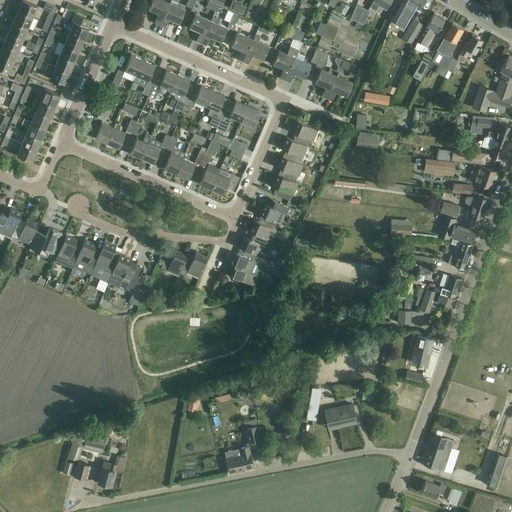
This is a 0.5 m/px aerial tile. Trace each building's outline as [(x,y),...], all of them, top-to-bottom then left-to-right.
[(33,17),(34,15),(38,6),(24,0),(22,0),(17,11),(33,17)] [(159,25),(169,2),(164,0),(151,0),(148,9),(158,13),(154,23),(159,25)] [(195,0),(188,0),(186,5),(192,8),(195,0)] [(372,0),(374,0),(370,7),(376,11),(380,4),(385,8),(390,0),(372,0)] [(398,12),(396,17),(403,21),(405,16),(409,10),(412,12),(414,8),(418,9),(420,6),(423,0),(403,0),(403,1),(398,12)] [(218,6),(209,1),(206,7),(215,11),(218,6)] [(235,1),(232,9),(243,14),(247,6),(235,1)] [(185,9),(169,2),(159,25),(165,27),(169,18),(179,23),(183,13),(185,9)] [(43,9),(50,11),(54,13),(57,7),(46,3),(43,9)] [(350,18),(357,21),(363,8),(356,5),(350,18)] [(307,8),(304,15),(310,17),(313,11),(307,8)] [(364,24),(370,11),(363,8),(357,21),(364,24)] [(223,18),(229,20),(232,11),(226,9),(223,18)] [(419,9),(414,17),(420,21),(425,13),(419,9)] [(28,28),(33,17),(17,11),(13,22),(28,28)] [(54,13),(50,11),(45,22),(50,24),(54,13)] [(230,21),(229,22),(234,24),(235,23),(239,15),(234,12),(230,21)] [(437,33),(440,27),(445,19),(434,12),(417,41),(414,48),(420,51),(422,51),(425,46),(434,31),(437,33)] [(75,13),(71,22),(70,24),(72,25),(69,32),(84,39),(89,28),(88,28),(91,20),(75,13)] [(201,43),(211,20),(195,13),(189,27),(200,32),(196,41),(201,43)] [(57,14),(54,22),(58,24),(62,16),(57,14)] [(211,20),(201,43),(206,46),(210,36),(221,41),(224,35),(229,37),(232,29),(234,25),(234,24),(229,22),(229,23),(227,27),(219,23),(220,20),(213,17),(211,20)] [(411,43),(414,37),(417,38),(421,30),(419,29),(421,24),(414,20),(403,39),(411,43)] [(28,28),(13,22),(8,33),(23,39),(28,28)] [(438,48),(437,50),(445,55),(446,54),(449,56),(457,43),(455,42),(458,38),(463,29),(452,23),(448,30),(445,28),(441,35),(444,36),(438,48)] [(289,34),(300,39),(303,31),(293,26),(289,34)] [(318,28),(315,33),(322,36),(324,30),(318,28)] [(232,29),(229,37),(234,39),(231,45),(242,50),(238,59),(243,62),(253,39),(238,32),(232,29)] [(80,50),(84,39),(69,32),(64,43),(80,50)] [(19,50),(23,39),(8,33),(3,44),(19,50)] [(475,55),(478,49),(483,41),(472,34),(468,41),(466,40),(462,47),(463,47),(457,58),(463,61),(469,51),(475,55)] [(255,35),(253,39),(243,62),(248,64),(252,54),(263,59),(269,45),(258,41),(260,37),(255,35)] [(275,59),(273,63),(284,68),(280,78),(285,80),(297,52),(298,49),(301,42),(293,38),(290,45),(286,53),(279,50),(275,59)] [(40,46),(36,44),(33,43),(28,41),(25,46),(33,50),(32,52),(37,54),(40,46)] [(59,54),(75,61),(80,50),(64,43),(59,54)] [(19,50),(3,44),(0,51),(0,55),(14,61),(19,50)] [(310,61),(317,64),(322,51),(316,48),(310,61)] [(328,54),(322,51),(317,64),(323,67),(328,54)] [(305,77),(309,68),(311,64),(302,60),(304,56),(297,52),(285,80),(290,82),(294,73),(305,77)] [(59,54),(55,65),(70,72),(75,61),(59,54)] [(137,75),(143,60),(131,54),(125,69),(125,70),(124,72),(118,69),(108,91),(114,94),(122,76),(134,81),(137,75)] [(421,60),(428,62),(430,56),(424,54),(421,60)] [(445,68),(452,57),(449,56),(446,54),(445,55),(439,65),(445,68)] [(11,67),(14,61),(0,55),(0,68),(13,74),(15,69),(11,67)] [(511,57),(508,55),(500,70),(502,71),(495,92),(492,91),(479,86),(472,107),(485,111),(489,100),(509,107),(511,97),(510,97),(511,90),(511,57)] [(452,57),(445,68),(448,70),(445,77),(448,78),(451,72),(457,60),(452,57)] [(26,67),(30,69),(34,61),(29,59),(26,67)] [(155,65),(143,60),(137,75),(134,81),(133,82),(145,87),(142,93),(148,96),(158,72),(153,70),(155,65)] [(425,69),(428,62),(421,60),(418,66),(425,69)] [(341,67),(347,69),(350,63),(343,61),(341,67)] [(55,65),(55,66),(48,63),(44,74),(50,77),(65,84),(70,72),(55,65)] [(24,84),(30,69),(26,67),(22,75),(16,73),(14,79),(24,84)] [(330,67),(328,71),(321,68),(315,82),(325,87),(321,96),(326,98),(337,75),(339,71),(330,67)] [(158,72),(148,96),(147,97),(151,99),(154,98),(156,93),(159,92),(162,93),(165,92),(167,88),(171,90),(178,75),(166,70),(164,75),(158,72)] [(190,80),(178,75),(171,90),(170,93),(174,95),(175,98),(178,99),(174,108),(182,111),(183,111),(193,87),(188,85),(190,80)] [(337,75),(326,98),(332,101),(336,91),(346,96),(352,82),(337,75)] [(12,100),(16,102),(23,87),(12,82),(10,88),(15,90),(11,100),(12,100)] [(24,92),(28,94),(32,87),(27,85),(24,92)] [(193,87),(183,111),(189,113),(194,102),(193,102),(194,100),(206,105),(213,90),(201,85),(199,90),(193,87)] [(389,85),(387,91),(393,94),(395,88),(389,85)] [(60,95),(51,91),(45,88),(40,99),(55,106),(60,95)] [(225,95),(213,90),(206,105),(211,107),(208,114),(212,116),(209,124),(217,127),(228,103),(222,100),(225,95)] [(28,94),(24,92),(20,100),(25,102),(28,94)] [(382,94),(380,103),(388,105),(390,96),(382,94)] [(51,117),(55,106),(40,99),(35,110),(51,117)] [(235,118),(241,120),(247,105),(235,100),(233,105),(228,103),(217,127),(225,131),(230,121),(235,118)] [(110,104),(104,101),(97,118),(103,120),(110,104)] [(125,104),(122,109),(128,112),(131,107),(125,104)] [(259,111),(247,105),(241,120),(253,126),(259,111)] [(31,121),(46,128),(51,117),(35,110),(31,121)] [(174,112),(170,121),(177,124),(181,114),(174,112)] [(357,113),(356,126),(366,127),(367,114),(357,113)] [(5,115),(2,122),(7,124),(10,117),(5,115)] [(137,122),(136,122),(132,133),(138,135),(142,124),(141,124),(143,119),(139,117),(137,122)] [(46,128),(31,121),(23,118),(21,123),(29,126),(26,132),(41,139),(46,128)] [(477,119),(469,118),(469,125),(477,126),(489,128),(490,119),(477,118),(477,119)] [(126,130),(132,133),(136,122),(130,119),(126,130)] [(302,143),(310,147),(312,141),(313,141),(318,130),(321,131),(295,120),(294,120),(299,122),(294,133),(304,137),(302,143)] [(113,127),(111,126),(101,122),(95,137),(107,142),(113,127)] [(487,136),(486,137),(494,139),(495,138),(508,142),(511,128),(511,127),(499,123),(496,134),(489,132),(487,136)] [(125,133),(113,127),(107,142),(119,148),(125,133)] [(215,134),(208,131),(205,136),(212,139),(215,134)] [(357,131),(356,146),(370,147),(371,132),(357,131)] [(41,139),(26,132),(21,143),(37,150),(41,139)] [(130,152),(142,158),(148,143),(151,135),(146,133),(143,141),(136,138),(130,152)] [(194,133),(192,138),(203,144),(206,138),(194,133)] [(161,145),(166,148),(171,137),(165,134),(161,145)] [(294,154),(291,159),(299,163),(302,157),(303,157),(308,146),(314,149),(310,147),(302,143),(284,136),(288,138),(284,149),(294,154)] [(177,140),(171,137),(166,148),(172,150),(177,140)] [(502,160),(508,142),(495,138),(494,139),(486,137),(484,138),(481,146),(491,149),(489,156),(502,160)] [(233,139),(229,149),(232,150),(243,155),(245,148),(240,146),(241,143),(233,139)] [(210,140),(205,150),(213,154),(219,144),(210,140)] [(32,161),(37,150),(21,143),(17,155),(32,161)] [(160,148),(148,143),(142,158),(154,163),(160,148)] [(192,171),(197,173),(206,153),(200,150),(194,163),(183,158),(176,173),(188,178),(192,171)] [(240,160),(243,155),(232,150),(230,156),(240,160)] [(453,150),(452,160),(480,163),(481,153),(453,150)] [(176,173),(183,158),(171,153),(165,168),(176,173)] [(206,153),(197,173),(203,175),(199,183),(211,188),(218,173),(220,168),(208,163),(212,155),(206,153)] [(289,172),(287,178),(295,182),(297,176),(298,176),(303,165),(306,166),(299,163),(291,159),(280,154),(279,155),(284,157),(279,168),(289,172)] [(455,161),(425,158),(424,172),(453,176),(455,161)] [(474,163),(471,170),(478,172),(475,182),(483,185),(492,188),(498,171),(489,168),(480,165),(474,163)] [(230,178),(218,173),(211,188),(223,193),(230,178)] [(295,182),(287,178),(275,173),(275,174),(279,175),(274,186),(284,191),(282,197),(290,201),(293,194),(294,195),(298,184),(301,185),(302,185),(295,182)] [(453,184),(452,191),(471,193),(472,185),(453,184)] [(489,200),(479,196),(476,195),(475,198),(469,196),(468,196),(466,197),(465,199),(465,200),(465,202),(465,203),(466,204),(467,204),(466,209),(468,209),(466,216),(481,221),(489,200)] [(257,214),(269,219),(277,222),(284,225),(281,224),(286,212),(285,212),(286,211),(291,213),(293,208),(272,199),(270,205),(267,204),(262,215),(258,213),(257,214)] [(456,215),(459,205),(442,201),(440,211),(456,215)] [(0,233),(11,238),(12,235),(16,227),(23,210),(21,214),(10,209),(9,212),(3,209),(4,206),(0,213),(0,233)] [(449,239),(450,235),(472,242),(476,230),(454,223),(456,219),(444,215),(438,235),(449,239)] [(392,218),(391,232),(411,234),(412,220),(392,218)] [(16,227),(12,235),(18,238),(18,239),(29,244),(28,247),(39,220),(37,224),(26,219),(22,230),(16,227)] [(247,230),(252,232),(259,235),(267,239),(269,239),(274,241),(271,240),(276,229),(275,228),(277,222),(269,219),(267,225),(256,220),(252,231),(247,229),(247,230)] [(37,231),(36,234),(30,248),(39,252),(41,248),(54,253),(62,233),(53,229),(53,230),(49,228),(46,235),(37,231)] [(56,259),(55,260),(73,268),(73,266),(74,264),(75,262),(79,254),(73,251),(77,241),(66,236),(67,234),(68,232),(67,232),(56,259)] [(237,246),(248,251),(257,255),(264,258),(265,258),(270,247),(265,245),(265,244),(267,239),(259,235),(256,241),(246,237),(241,248),(239,247),(237,246)] [(72,271),(75,272),(79,273),(83,271),(86,268),(87,265),(88,264),(94,267),(96,262),(97,258),(91,256),(96,246),(85,241),(86,237),(79,254),(75,262),(74,264),(75,264),(72,271)] [(473,245),(464,242),(452,238),(450,244),(457,246),(456,248),(458,249),(455,258),(451,256),(448,263),(465,269),(473,245)] [(106,273),(111,275),(117,260),(111,258),(115,248),(104,243),(106,239),(97,258),(96,262),(107,267),(108,266),(109,267),(106,273)] [(305,253),(307,241),(300,240),(300,245),(294,244),(293,251),(305,253)] [(283,248),(276,263),(283,266),(289,251),(283,248)] [(123,279),(129,282),(126,289),(133,292),(134,293),(136,288),(144,269),(130,263),(131,260),(120,256),(121,252),(121,251),(117,260),(111,275),(108,282),(120,286),(123,279)] [(179,273),(185,261),(188,252),(186,256),(175,251),(171,261),(165,259),(161,267),(167,270),(178,275),(177,279),(179,273)] [(257,255),(248,251),(246,257),(236,253),(231,264),(229,263),(229,264),(233,265),(228,275),(246,282),(244,281),(248,272),(253,274),(254,274),(250,272),(255,261),(254,261),(257,255)] [(191,263),(185,261),(179,273),(185,276),(187,273),(198,277),(197,281),(208,254),(206,258),(195,253),(191,263)] [(432,259),(420,256),(413,255),(411,267),(418,268),(418,264),(431,266),(432,259)] [(429,274),(431,266),(418,264),(418,268),(417,271),(429,274)] [(462,278),(452,275),(449,274),(445,287),(441,286),(440,288),(435,286),(433,291),(455,299),(462,278)] [(143,276),(140,283),(145,285),(148,278),(143,276)] [(104,288),(107,280),(98,277),(95,286),(104,288)] [(405,284),(404,288),(399,288),(399,298),(405,299),(404,308),(411,308),(412,299),(413,289),(412,289),(412,284),(405,284)] [(420,306),(426,289),(421,287),(417,299),(418,299),(416,305),(420,306)] [(133,292),(129,300),(138,304),(144,291),(136,288),(134,293),(133,292)] [(455,299),(433,291),(426,289),(420,306),(419,309),(429,312),(433,300),(452,306),(455,299)] [(411,316),(411,310),(398,309),(397,322),(410,323),(411,316)] [(411,344),(409,351),(413,352),(419,353),(417,364),(426,366),(432,339),(423,336),(413,334),(411,344)] [(407,371),(405,379),(420,383),(422,375),(407,371)] [(311,385),(305,419),(315,421),(321,387),(311,385)] [(373,401),(375,393),(363,391),(362,399),(373,401)] [(214,397),(216,403),(231,400),(230,394),(214,397)] [(188,399),(187,411),(196,411),(197,399),(188,399)] [(356,423),(354,413),(352,404),(325,409),(328,426),(347,422),(347,424),(356,423)] [(258,425),(257,426),(255,418),(244,421),(245,428),(244,429),(247,442),(261,439),(258,425)] [(431,441),(423,464),(433,467),(437,468),(444,470),(454,440),(434,433),(431,441)] [(72,443),(67,457),(76,461),(81,448),(84,447),(103,451),(105,442),(103,441),(104,438),(87,434),(86,437),(82,439),(81,436),(76,438),(78,441),(72,443)] [(253,467),(251,457),(248,446),(240,448),(242,455),(226,459),(229,472),(253,467)] [(508,457),(496,453),(486,484),(498,488),(508,457)] [(110,463),(111,462),(104,460),(102,468),(101,468),(98,482),(111,486),(115,471),(121,472),(125,457),(117,455),(114,464),(110,463)] [(73,475),(76,463),(66,461),(63,472),(73,475)] [(86,479),(89,470),(90,465),(77,462),(74,476),(86,479)] [(441,483),(440,486),(426,480),(421,491),(436,497),(438,492),(444,494),(442,499),(456,505),(461,491),(441,483)]
